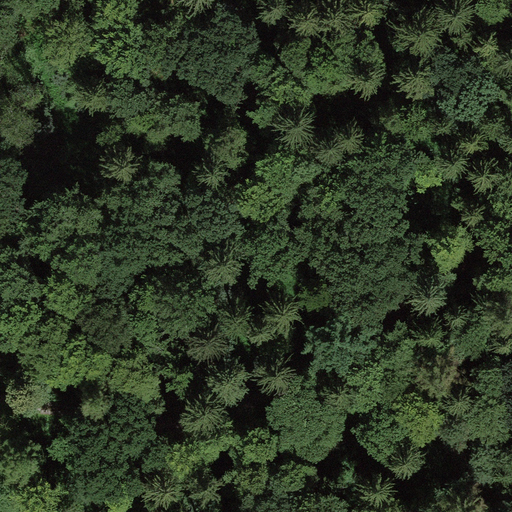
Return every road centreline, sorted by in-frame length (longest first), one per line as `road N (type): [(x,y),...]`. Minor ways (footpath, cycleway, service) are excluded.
road 1 (track): [(0,397),(175,421),(251,418),(332,401),(378,339),(477,453),(487,511)]
road 2 (track): [(511,233),(378,339),(168,0)]
